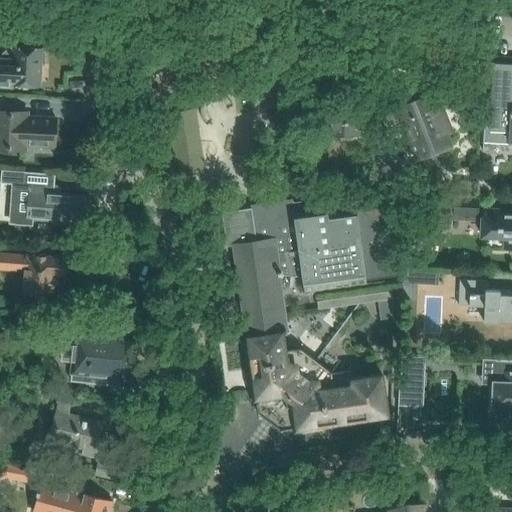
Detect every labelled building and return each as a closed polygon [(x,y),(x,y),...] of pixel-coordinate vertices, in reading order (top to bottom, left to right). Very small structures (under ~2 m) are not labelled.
[(40,87),(42,49),(12,48),(12,58),(0,57),(0,87),(12,88),(12,86),(40,87)] [(305,60),(305,70),(314,70),(314,60),(305,60)] [(484,127),(483,143),(511,144),(511,65),(493,65),(489,127),(484,127)] [(398,106),(420,160),(450,148),(445,137),(449,136),(444,124),(443,124),(440,117),(441,116),(436,104),(432,106),(427,95),(398,106)] [(26,146),(54,147),(56,119),(27,117),(27,113),(0,111),(1,97),(0,96),(0,149),(25,151),(26,146)] [(329,101),(328,137),(363,138),(363,123),(365,123),(366,102),(329,101)] [(170,114),(178,171),(202,168),(194,110),(170,114)] [(395,167),(390,155),(385,142),(375,142),(374,193),(410,194),(410,185),(395,184),(395,167)] [(0,171),(0,177),(0,182),(11,183),(8,222),(30,224),(30,221),(69,224),(69,230),(84,231),(88,196),(60,194),(59,194),(60,186),(52,185),(52,175),(0,171)] [(490,189),(490,184),(487,181),(483,181),(480,184),(479,188),(482,191),(487,192),(490,189)] [(453,219),(482,220),(483,199),(454,198),(453,219)] [(364,205),(293,213),(292,200),(250,206),(250,209),(222,213),(226,247),(233,246),(246,336),(283,330),(284,334),(289,333),(281,275),(301,278),(303,289),(396,275),(389,223),(386,204),(364,207),(364,205)] [(511,213),(487,212),(486,233),(510,233),(510,237),(509,237),(509,238),(510,239),(509,251),(511,250),(511,213)] [(0,254),(0,269),(6,270),(6,267),(24,268),(21,295),(53,298),(53,294),(68,295),(69,281),(65,277),(67,259),(25,256),(25,257),(0,254)] [(402,283),(437,285),(438,272),(403,270),(402,283)] [(511,290),(504,291),(505,282),(459,281),(458,306),(484,307),(484,323),(498,323),(498,320),(511,320),(511,290)] [(318,308),(391,298),(390,290),(317,300),(318,308)] [(283,330),(246,336),(258,414),(280,431),(387,414),(381,373),(349,378),(350,383),(333,386),(331,373),(322,367),(321,361),(315,355),(308,356),(300,350),(287,352),(284,334),(283,330)] [(70,381),(88,383),(88,375),(120,378),(131,379),(132,366),(133,366),(134,353),(135,339),(75,333),(72,363),(70,381)] [(401,357),(400,380),(422,380),(423,358),(401,357)] [(511,374),(511,375),(511,374),(511,372),(507,373),(507,361),(489,361),(487,412),(501,413),(500,417),(511,417),(511,374)] [(82,450),(81,454),(96,457),(104,423),(69,415),(72,406),(56,403),(56,404),(57,404),(48,442),(47,441),(47,443),(82,450)] [(0,479),(27,482),(29,466),(0,462),(0,479)] [(97,462),(94,475),(118,480),(121,467),(97,462)] [(110,511),(113,503),(42,483),(34,509),(33,511),(110,511)] [(437,511),(436,500),(427,501),(427,496),(383,501),(383,508),(379,508),(375,510),(362,511),(437,511)]
